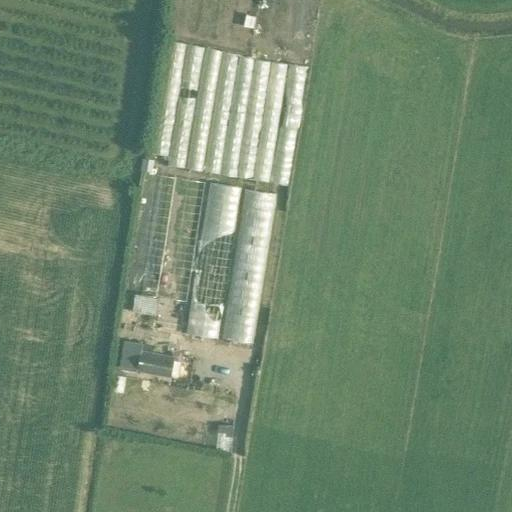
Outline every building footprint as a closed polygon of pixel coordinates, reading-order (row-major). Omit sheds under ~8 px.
[(310,48),(318,0),(298,0),(291,45),(310,48)] [(152,172),(154,160),(143,158),(141,170),(152,172)] [(257,342),(275,190),(217,184),(213,217),(202,215),(188,333),(221,337),(221,338),(257,342)] [(129,288),(180,298),(193,234),(169,229),(166,246),(138,241),(129,288)] [(156,314),(157,295),(131,294),(130,312),(156,314)] [(151,327),(166,330),(168,319),(153,316),(151,327)] [(172,357),(138,352),(135,368),(170,374),(172,357)]
